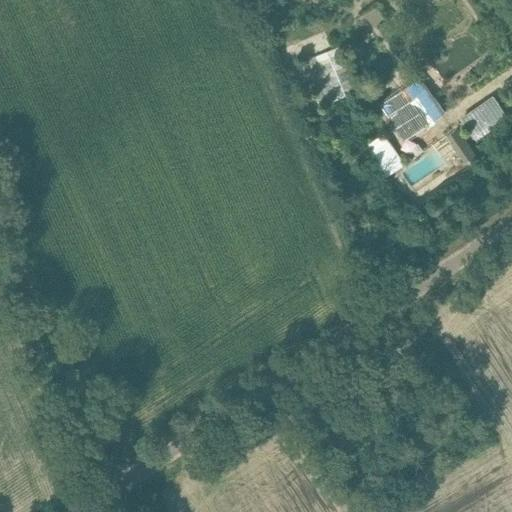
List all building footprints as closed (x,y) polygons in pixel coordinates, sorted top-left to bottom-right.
[(305,73),(313,93),(318,91),(321,99),(330,95),(333,103),(357,93),(337,46),(312,57),(317,68),(305,73)] [(381,105),(404,139),(443,111),(420,78),(381,105)] [(494,101),(461,123),(473,139),(505,117),(494,101)] [(456,129),(447,136),(448,142),(464,165),(475,156),(456,129)] [(388,139),(368,152),(387,177),(404,166),(388,139)]
